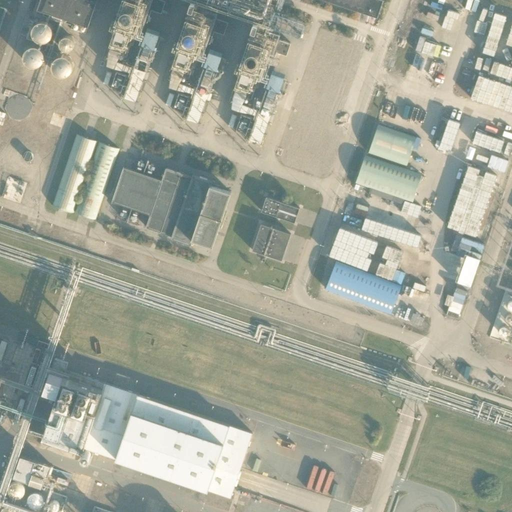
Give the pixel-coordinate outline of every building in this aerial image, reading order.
[(74,27),(87,31),(98,0),(41,0),(39,7),(77,19),(74,27)] [(127,0),(111,47),(107,63),(133,72),(125,96),(136,100),(154,48),(155,48),(161,31),(148,26),(142,44),(143,44),(135,68),(116,62),(121,50),(131,19),(140,22),(147,2),(141,0),(127,0)] [(165,1),(163,0),(156,0),(153,10),(160,12),(165,1)] [(324,0),(379,18),(385,1),(381,0),(324,0)] [(428,0),(427,3),(489,23),(492,13),(506,18),(510,6),(496,2),(496,0),(428,0)] [(429,80),(448,25),(437,21),(437,19),(432,17),(433,14),(421,10),(400,70),(429,80)] [(204,15),(193,11),(174,68),(169,84),(196,93),(187,117),(198,121),(216,69),(217,70),(223,52),(210,47),(204,65),(205,66),(197,89),(178,83),(183,71),(194,40),(202,43),(209,23),(203,21),(204,15)] [(227,22),(219,19),(215,31),(223,33),(227,22)] [(53,40),(53,21),(36,21),(35,39),(53,40)] [(267,36),(255,33),(236,89),(232,105),(258,114),(250,139),(261,142),(278,90),(279,91),(286,73),(273,68),(267,86),(267,87),(259,111),(241,104),(246,92),(256,61),(265,64),(272,44),(265,42),(267,36)] [(457,35),(440,84),(469,94),(486,44),(475,40),(473,44),(468,42),(469,39),(457,35)] [(72,47),(75,38),(68,36),(65,45),(72,47)] [(289,43),(282,40),(277,52),(285,55),(289,43)] [(28,62),(41,64),(44,47),(30,45),(28,62)] [(511,110),(511,51),(494,105),(511,110)] [(67,54),(55,60),(62,73),(74,67),(67,54)] [(125,75),(116,72),(110,89),(119,92),(125,75)] [(169,103),(174,91),(167,88),(162,101),(169,103)] [(188,96),(178,93),(172,110),(182,113),(188,96)] [(57,107),(51,128),(63,132),(69,110),(57,107)] [(453,149),(462,121),(450,117),(449,122),(443,120),(445,115),(433,111),(424,139),(453,149)] [(250,117),(241,114),(235,131),(244,134),(250,117)] [(507,133),(478,123),(471,145),(500,155),(507,133)] [(407,165),(416,138),(378,125),(369,153),(407,165)] [(52,205),(73,212),(97,141),(77,134),(52,205)] [(74,212),(95,219),(119,148),(99,141),(74,212)] [(490,158),(467,150),(465,155),(488,163),(488,166),(504,172),(508,161),(491,155),(490,158)] [(412,202),(422,175),(365,156),(355,183),(412,202)] [(465,161),(455,189),(494,203),(498,191),(493,190),(495,184),(499,186),(503,174),(465,161)] [(122,167),(110,201),(148,214),(144,226),(171,235),(170,238),(189,244),(191,239),(212,246),(230,193),(209,186),(211,180),(191,173),(190,176),(164,167),(160,179),(122,167)] [(299,208),(267,196),(262,211),(295,222),(299,208)] [(358,202),(354,214),(365,217),(361,229),(423,249),(431,226),(408,218),(405,230),(393,226),(397,215),(358,202)] [(477,204),(473,215),(492,221),(496,210),(477,204)] [(491,225),(457,213),(449,235),(456,238),(453,247),(465,251),(468,242),(483,247),(491,225)] [(252,250),(282,260),(291,233),(261,223),(252,250)] [(329,255),(368,270),(372,259),(367,257),(369,251),(374,253),(378,242),(340,227),(329,255)] [(380,262),(376,273),(414,288),(418,277),(396,268),(403,251),(386,245),(382,256),(387,258),(385,264),(380,262)] [(323,258),(319,270),(330,274),(334,262),(323,258)] [(391,314),(401,285),(336,260),(326,289),(391,314)] [(463,285),(452,281),(445,300),(457,304),(463,285)] [(494,335),(511,340),(511,314),(508,314),(506,320),(501,319),(503,313),(500,313),(494,335)] [(208,489),(231,497),(253,432),(66,368),(68,362),(55,358),(45,385),(59,390),(42,441),(78,454),(81,446),(208,489)] [(51,466),(20,455),(13,476),(28,481),(31,471),(48,477),(51,466)]
